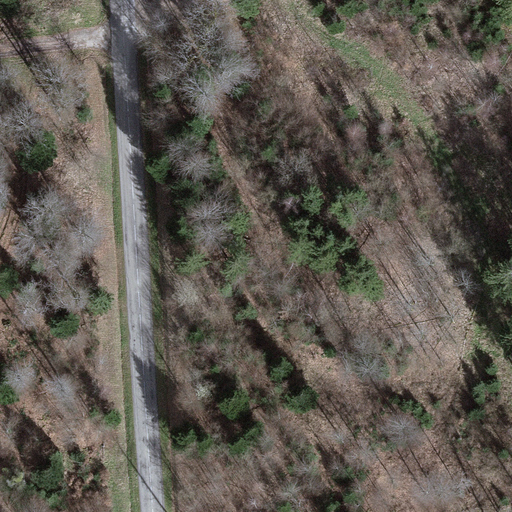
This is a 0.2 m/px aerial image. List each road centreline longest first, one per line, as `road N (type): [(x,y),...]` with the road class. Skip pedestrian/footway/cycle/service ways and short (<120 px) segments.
road 1 (tertiary): [(153,511),(121,0)]
road 2 (track): [(0,43),(123,25),(203,0)]
